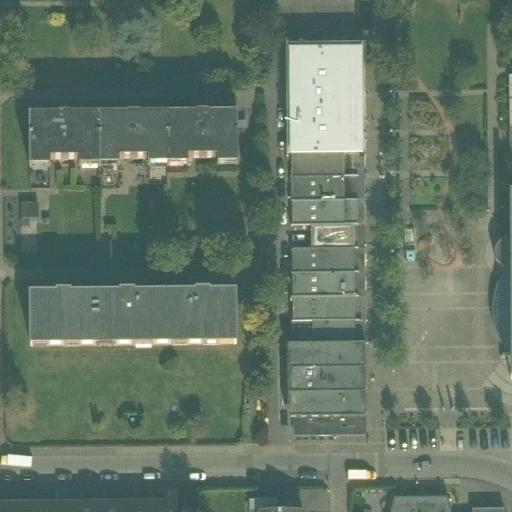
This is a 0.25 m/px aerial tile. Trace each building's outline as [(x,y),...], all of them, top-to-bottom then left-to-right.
[(323,41),(323,53),(356,53),(356,40),(323,41)] [(290,53),(291,84),(357,83),(356,67),(356,53),(323,53),(290,53)] [(291,84),(291,156),(357,156),(357,83),(291,84)] [(237,116),(167,117),(168,168),(189,168),(189,161),(218,161),(218,168),(238,168),(237,116)] [(80,169),(99,169),(98,117),(28,118),(28,169),(50,169),(50,162),(80,162),(80,169)] [(149,168),(168,168),(167,117),(98,117),(99,169),(119,168),(119,162),(149,162),(149,168)] [(291,156),(291,180),(357,180),(357,156),(291,156)] [(291,180),(291,204),(358,204),(357,180),(291,180)] [(508,358),(510,358),(511,358),(511,195),(509,196),(508,241),(504,242),(499,244),(495,249),(494,255),(494,261),(496,266),(500,269),(505,272),(502,278),(495,291),(492,305),(492,320),(494,334),(499,346),(506,356),(503,357),(499,359),(500,361),(505,359),(508,358)] [(37,218),(37,203),(21,203),(21,218),(37,218)] [(358,228),(358,204),(291,204),(292,228),(311,228),(358,228)] [(311,252),(358,252),(358,228),(311,228),(311,252)] [(292,252),(292,276),(358,276),(358,252),(311,252),(292,252)] [(292,276),(292,300),(358,300),(358,276),(292,276)] [(31,347),(234,347),(233,296),(207,296),(207,294),(195,294),(195,296),(133,297),(133,294),(120,294),(120,297),(69,297),(69,295),(56,295),(56,297),(30,297),(31,347)] [(293,325),(312,324),(359,324),(358,300),(292,300),(293,324),(293,325)] [(293,348),(312,348),(312,324),(293,325),(293,348)] [(359,348),(359,324),(312,324),(312,348),(359,348)] [(293,348),(293,384),(359,384),(359,348),(312,348),(293,348)] [(359,420),(359,384),(293,384),(294,421),(359,420)] [(294,441),(359,440),(359,420),(294,421),(294,441)] [(450,511),(448,501),(395,501),(392,511),(450,511)] [(249,502),(249,511),(276,511),(276,502),(249,502)]
